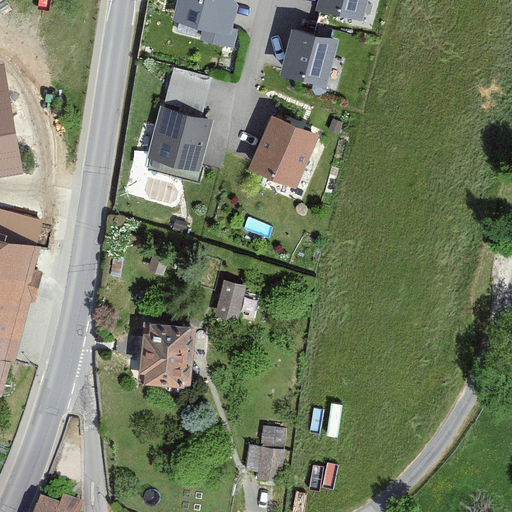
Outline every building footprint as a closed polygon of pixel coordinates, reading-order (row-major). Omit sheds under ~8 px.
[(233,0),(180,0),(176,19),(225,32),(233,0)] [(364,0),(323,0),(362,10),(364,0)] [(337,34),(294,22),(282,64),(326,76),(337,34)] [(172,63),(165,99),(205,106),(212,71),(172,63)] [(207,115),(166,105),(155,151),(196,161),(207,115)] [(316,129),(274,113),(255,163),(296,179),(316,129)] [(0,384),(45,217),(0,204),(0,384)] [(244,283),(225,279),(217,314),(236,318),(244,283)] [(192,323),(147,318),(140,375),(186,380),(192,323)] [(286,428),(267,426),(264,445),(255,444),(251,477),(279,481),(286,428)] [(80,511),(83,504),(65,496),(60,507),(40,499),(35,511),(80,511)]
